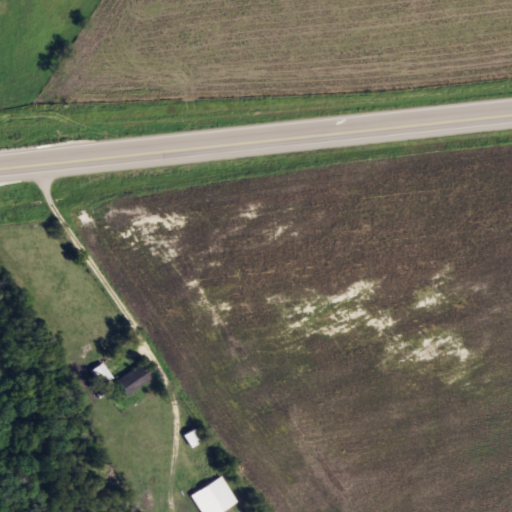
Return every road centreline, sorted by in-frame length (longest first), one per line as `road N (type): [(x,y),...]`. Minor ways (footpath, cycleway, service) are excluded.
road 1 (primary): [(0,165),(511,109)]
road 2 (residential): [(162,511),(151,484),(151,399),(140,361),(33,162)]
